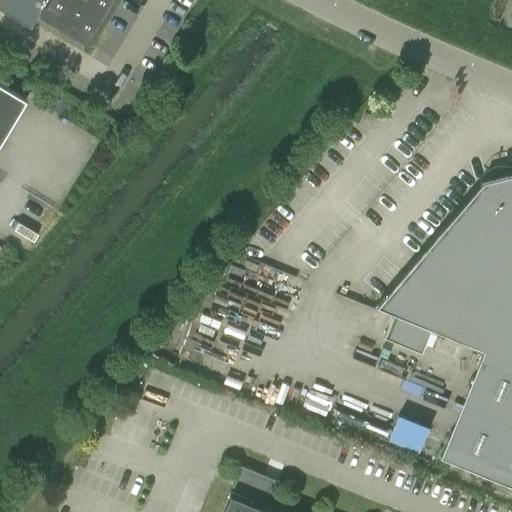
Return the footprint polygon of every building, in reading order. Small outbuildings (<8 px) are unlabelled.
[(0,0),(0,5),(30,23),(40,7),(90,37),(111,0),(0,0)] [(0,81),(0,141),(26,97),(0,81)] [(376,304),(392,310),(389,318),(383,333),(421,348),(430,326),(483,347),(440,454),(511,483),(511,171),(506,173),(504,165),(487,170),(489,178),(482,180),(376,304)] [(419,450),(429,423),(397,411),(387,438),(419,450)] [(241,463),(232,484),(270,500),(279,479),(241,463)] [(281,511),(230,491),(221,511),(281,511)]
